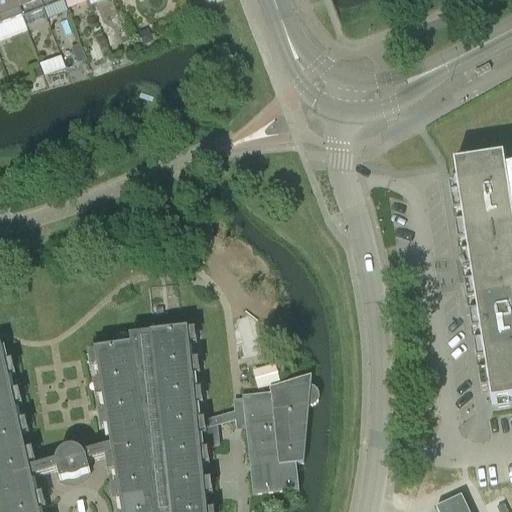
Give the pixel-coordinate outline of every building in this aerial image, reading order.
[(0,0),(0,27),(20,19),(12,0),(0,0)] [(12,0),(20,19),(42,11),(37,0),(12,0)] [(37,0),(42,11),(63,3),(61,0),(37,0)] [(152,43),(148,34),(143,32),(135,35),(140,47),(152,43)] [(102,39),(106,51),(117,48),(112,33),(104,36),(105,38),(102,39)] [(106,51),(102,39),(96,41),(100,53),(106,51)] [(71,50),(77,66),(86,62),(80,47),(71,50)] [(50,63),(51,65),(55,76),(65,72),(62,62),(60,59),(50,63)] [(38,69),(31,72),(34,81),(42,78),(38,69)] [(457,183),(448,185),(481,394),(489,393),(492,406),(511,403),(511,169),(507,171),(505,160),(454,167),(457,183)] [(0,511),(39,511),(32,479),(57,472),(61,484),(91,475),(87,464),(112,457),(121,511),(207,511),(201,452),(213,449),(220,447),(220,443),(220,439),(219,433),(218,428),(230,425),(236,423),(236,426),(245,425),(246,432),(253,497),(290,493),(300,492),(297,465),(304,464),(309,410),(309,408),(310,408),(312,407),(314,406),(315,405),(317,404),(318,402),(318,401),(319,399),(319,397),(318,395),(318,393),(317,392),(316,390),(314,389),(313,388),(311,388),(312,378),(288,385),(270,390),(271,395),(243,398),(243,401),(244,410),(234,411),(235,414),(210,421),(198,424),(196,407),(195,394),(188,331),(151,335),(130,338),(131,347),(117,349),(95,353),(111,448),(101,451),(84,456),(83,455),(82,454),(80,453),(79,452),(78,452),(77,451),(75,451),(74,451),(72,450),(71,451),(70,451),(68,451),(67,451),(66,452),(64,452),(63,453),(62,454),(61,455),(60,456),(59,457),(58,458),(58,459),(57,461),(56,462),(56,463),(42,467),(30,471),(2,349),(0,349),(0,511)] [(468,511),(462,498),(437,509),(436,509),(437,511),(468,511)]
